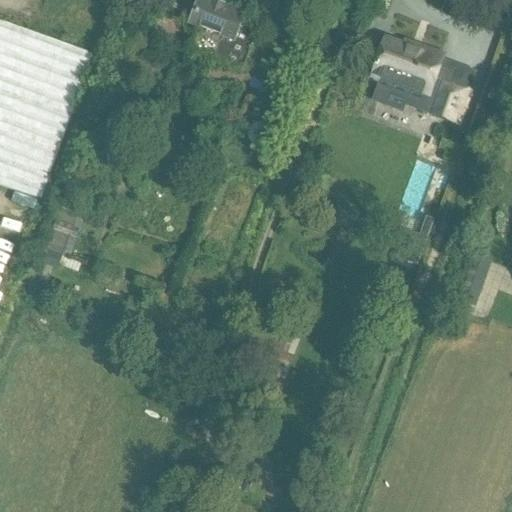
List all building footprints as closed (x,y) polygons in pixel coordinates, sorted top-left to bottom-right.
[(188,60),(204,67),(208,59),(243,73),(258,35),(242,29),(246,16),(204,0),(198,0),(188,27),(193,29),(191,36),(186,48),(190,49),(189,52),(191,53),(188,60)] [(0,22),(0,186),(42,202),(94,56),(0,22)] [(271,34),(260,64),(262,69),(270,72),(274,70),(285,38),(271,34)] [(415,105),(431,111),(429,117),(458,127),(470,94),(442,84),(441,88),(433,86),(443,57),(405,43),(404,48),(386,42),(372,80),(418,96),(415,105)] [(138,59),(129,82),(154,92),(163,68),(138,59)] [(194,139),(161,127),(151,159),(184,170),(194,139)] [(65,196),(45,253),(71,261),(89,203),(65,196)] [(474,258),(458,303),(475,309),(491,265),(474,258)]
